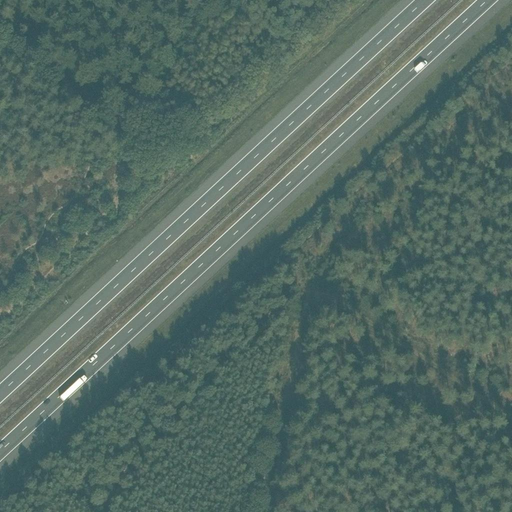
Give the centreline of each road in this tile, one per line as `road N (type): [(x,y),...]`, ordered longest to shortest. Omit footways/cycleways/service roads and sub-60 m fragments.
road 1 (motorway): [(0,454),(490,0)]
road 2 (motorway): [(425,0),(0,393)]
road 3 (track): [(511,409),(313,280),(259,511)]
road 4 (track): [(0,27),(132,134)]
